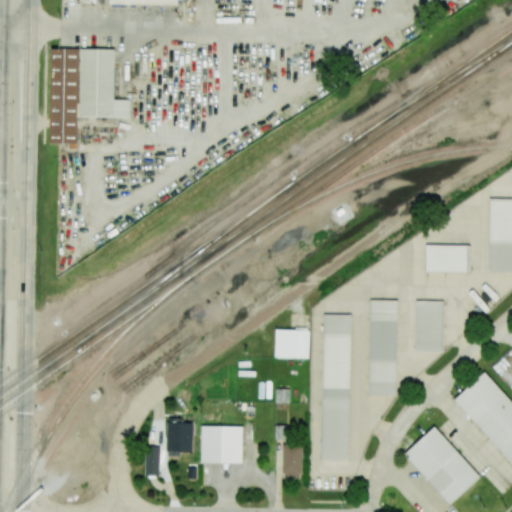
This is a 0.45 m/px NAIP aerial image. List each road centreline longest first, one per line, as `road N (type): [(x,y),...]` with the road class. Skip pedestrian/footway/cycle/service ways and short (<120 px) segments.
road 1 (secondary): [(24,511),(33,0)]
road 2 (residential): [(365,511),(403,421),(511,317)]
road 3 (residential): [(0,25),(235,32)]
road 4 (secondary): [(4,0),(0,232)]
